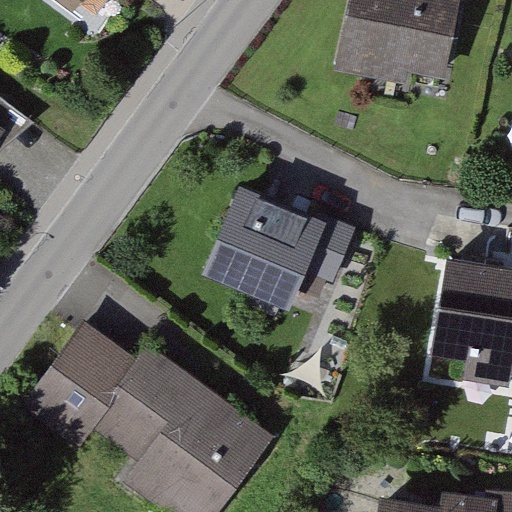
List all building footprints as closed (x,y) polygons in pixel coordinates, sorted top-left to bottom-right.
[(48,0),(87,31),(112,0),(48,0)] [(466,0),(345,0),(330,70),(444,96),(466,0)] [(290,313),(307,273),(334,285),(358,229),(319,212),(316,219),(241,187),(203,276),(290,313)] [(511,264),(447,253),(427,368),(511,382),(511,264)] [(212,511),(260,442),(68,312),(4,406),(160,511),(212,511)] [(511,511),(511,481),(357,465),(351,511),(511,511)]
